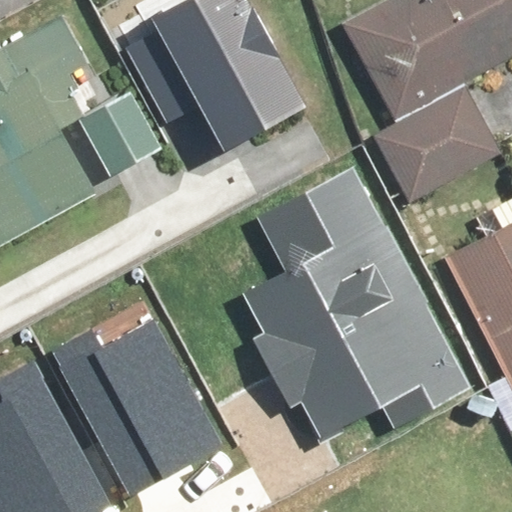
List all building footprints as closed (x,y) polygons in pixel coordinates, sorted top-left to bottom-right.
[(254,0),(168,0),(157,6),(232,136),(308,93),(254,0)] [(511,0),(383,0),(341,23),(391,121),(363,135),(396,200),(501,146),(469,84),(511,61),(511,0)] [(0,245),(92,193),(59,135),(91,117),(69,78),(87,68),(57,16),(0,49),(0,245)] [(309,409),(328,441),(391,405),(405,428),(475,388),(346,166),(219,239),(251,294),(241,299),(263,337),(250,345),(292,418),(309,409)] [(511,199),(488,211),(498,234),(442,260),(511,411),(511,199)] [(54,351),(127,498),(225,449),(160,317),(101,346),(94,332),(54,351)] [(0,406),(0,511),(88,511),(108,501),(33,366),(0,384),(0,398),(4,405),(0,406)]
